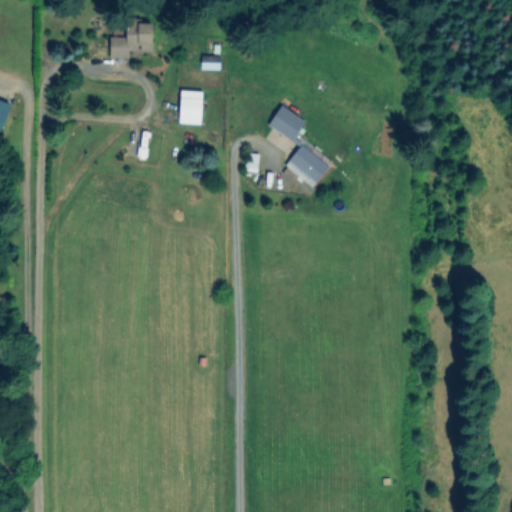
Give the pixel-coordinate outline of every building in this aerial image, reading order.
[(152,55),(153,26),(125,26),(125,39),(109,38),(109,60),(128,61),(128,55),(152,55)] [(219,70),(219,58),(200,58),(200,70),(219,70)] [(201,92),(179,92),(178,125),(201,125),(201,92)] [(0,102),(11,106),(0,139),(0,102)] [(333,159),(314,184),(300,174),(294,182),(282,172),(288,165),(286,163),(300,145),(269,121),(282,104),(308,124),(301,134),(333,159)] [(142,161),(149,132),(131,129),(124,157),(142,161)] [(260,153),(259,171),(246,170),(248,152),(260,153)]
